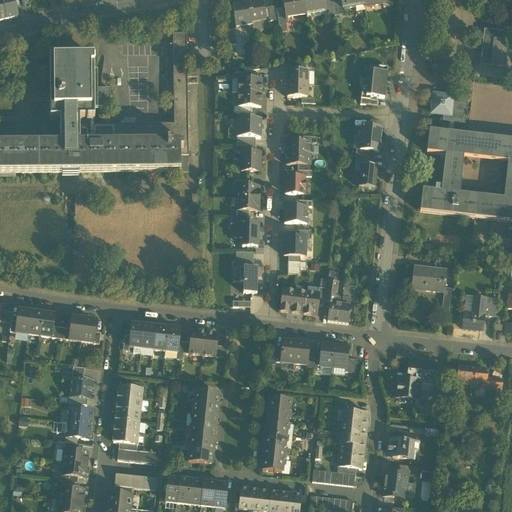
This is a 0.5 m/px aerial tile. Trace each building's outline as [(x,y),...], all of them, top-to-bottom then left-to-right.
[(13,0),(1,0),(6,20),(17,18),(13,0)] [(306,15),(305,14),(303,0),(284,0),(282,0),(283,10),(284,10),(287,22),(287,18),(306,15)] [(323,0),(303,0),(305,14),(312,12),(312,14),(325,12),(324,7),(323,2),(323,0)] [(364,7),(364,5),(363,0),(340,0),(341,4),(342,10),(343,10),(344,10),(355,8),(356,12),(365,10),(364,7)] [(381,0),(383,6),(384,11),(391,10),(389,0),(381,0)] [(262,4),(248,6),(251,25),(259,23),(265,22),(263,11),(262,4)] [(334,5),(333,5),(336,17),(344,16),(343,10),(342,10),(341,4),(334,5)] [(252,26),(251,25),(248,6),(232,9),(235,29),(252,26)] [(268,10),(270,22),(277,21),(275,8),(268,9),(268,10)] [(277,22),(279,35),(286,34),(284,21),(277,22)] [(252,26),(253,35),(261,34),(259,23),(251,25),(252,26)] [(498,68),(502,68),(506,41),(509,42),(510,33),(484,30),(480,66),(498,68)] [(228,33),(230,47),(236,46),(234,32),(228,33)] [(173,56),(187,56),(186,35),(172,35),(173,56)] [(0,174),(180,172),(180,157),(188,157),(187,56),(173,56),(174,125),(93,126),(93,120),(94,120),(94,107),(94,89),(94,79),(93,56),(49,56),(49,121),(60,121),(60,144),(0,144),(0,174)] [(370,98),(384,100),(388,69),(378,67),(378,73),(369,72),(367,88),(362,88),(361,97),(370,98)] [(287,73),(287,86),(307,87),(307,74),(302,73),(301,73),(293,73),(287,73)] [(238,80),(238,94),(261,95),(261,81),(257,81),(245,80),(238,80)] [(307,100),(307,87),(287,86),(287,99),(301,100),(307,100)] [(26,87),(26,104),(39,104),(39,87),(26,87)] [(94,89),(94,107),(110,107),(110,89),(94,89)] [(261,109),(261,95),(238,94),(237,108),(251,109),(261,109)] [(448,135),(452,135),(453,122),(463,123),(465,104),(452,103),(452,98),(433,96),(431,115),(443,116),(443,121),(449,122),(448,135)] [(360,106),(365,107),(366,101),(370,102),(370,101),(370,98),(361,97),(360,106)] [(255,140),(260,140),(260,121),(237,120),(237,139),(255,140)] [(374,153),(378,153),(381,131),(362,129),(359,151),(374,153)] [(463,158),(464,158),(466,137),(452,135),(448,135),(429,133),(427,154),(445,156),(463,158)] [(511,142),(466,137),(464,158),(508,163),(511,163),(511,142)] [(237,148),(255,149),(255,140),(237,139),(237,148)] [(297,166),(309,167),(310,145),(301,144),(286,144),(285,166),(297,166)] [(355,158),(356,159),(373,161),(374,153),(359,151),(356,151),(355,158)] [(241,173),(259,173),(259,155),(254,155),(241,154),(241,173)] [(441,194),(459,196),(463,158),(445,156),(441,194)] [(372,167),(373,161),(356,159),(355,165),(361,166),(372,167)] [(511,163),(508,163),(503,201),(511,202),(511,163)] [(358,189),(374,191),(377,168),(372,167),(361,166),(358,189)] [(285,196),(303,196),(304,179),(297,179),(285,178),(285,196)] [(237,189),(237,200),(258,201),(259,194),(258,194),(258,189),(252,189),(237,188),(237,189)] [(511,202),(503,201),(459,196),(441,194),(422,192),(420,213),(511,223),(511,202)] [(258,201),(237,200),(236,208),(236,212),(248,213),(257,213),(257,208),(258,208),(258,201)] [(284,225),(306,226),(306,209),(295,208),(284,208),(284,225)] [(365,232),(366,224),(355,222),(354,230),(365,232)] [(249,249),(258,249),(258,240),(258,233),(258,226),(249,226),(247,226),(234,225),(234,226),(234,239),(242,240),(242,248),(249,248),(249,249)] [(354,230),(352,245),(368,247),(370,232),(365,232),(354,230)] [(305,241),(311,242),(311,233),(295,232),(295,240),(305,241)] [(300,258),(304,259),(305,241),(295,240),(284,240),(283,258),(288,258),(300,258)] [(235,269),(248,270),(248,267),(253,267),(253,255),(235,254),(235,269)] [(243,295),(257,296),(257,267),(253,267),(248,267),(248,270),(235,269),(233,269),(233,284),(243,284),(243,295)] [(443,294),(444,294),(445,290),(446,272),(413,269),(411,291),(443,294)] [(327,280),(336,281),(336,274),(327,273),(327,280)] [(325,305),(329,305),(333,305),(334,299),(335,299),(337,285),(337,284),(328,283),(325,305)] [(317,307),(323,308),(325,290),(319,290),(318,296),(317,307)] [(442,304),(449,305),(451,290),(445,290),(444,294),(443,294),(442,304)] [(292,314),(295,293),(283,291),(280,313),(288,314),(288,313),(292,314)] [(304,315),(307,294),(295,293),(292,314),(292,315),(299,315),(299,314),(304,315)] [(304,316),(311,317),(311,316),(316,316),(317,307),(318,296),(307,294),(304,315),(304,316)] [(343,294),(341,306),(339,325),(348,326),(350,307),(348,307),(349,295),(346,294),(343,294)] [(461,330),(482,332),(484,318),(488,318),(490,300),(474,298),(472,316),(463,315),(461,330)] [(488,318),(494,319),(496,301),(490,300),(488,318)] [(327,323),(339,325),(341,306),(333,305),(329,305),(327,323)] [(0,313),(0,324),(10,327),(11,324),(12,315),(0,312),(0,313)] [(15,336),(27,338),(30,314),(18,313),(17,324),(15,336)] [(42,316),(30,314),(27,338),(39,339),(42,316)] [(54,317),(42,316),(39,339),(51,341),(52,329),(54,317)] [(69,343),(81,345),(84,321),(72,320),(70,332),(69,343)] [(96,323),(84,321),(81,345),(93,346),(94,335),(96,323)] [(140,356),(141,351),(143,328),(132,327),(130,339),(129,350),(133,351),(133,356),(140,356)] [(141,351),(153,353),(155,329),(143,328),(141,351)] [(153,353),(165,354),(167,330),(155,329),(153,353)] [(167,330),(165,354),(176,355),(177,355),(178,344),(179,332),(167,330)] [(189,357),(202,358),(204,334),(191,333),(190,345),(189,357)] [(217,336),(204,334),(202,358),(214,360),(216,348),(217,336)] [(280,365),(293,366),(296,344),(283,343),(280,365)] [(182,363),(183,356),(184,345),(178,344),(177,355),(176,355),(176,361),(176,362),(182,363)] [(308,346),(296,344),(293,366),(306,367),(308,355),(308,346)] [(320,369),(332,370),(334,348),(321,347),(320,356),(319,369),(320,369)] [(268,366),(275,366),(277,348),(270,348),(268,366)] [(347,350),(334,348),(332,370),(344,372),(345,372),(346,361),(347,350)] [(305,369),(312,370),(314,355),(308,355),(306,367),(305,369)] [(320,356),(314,355),(312,370),(319,371),(320,369),(319,369),(320,356)] [(395,364),(409,365),(409,362),(410,356),(396,355),(395,364)] [(344,374),(356,375),(357,362),(346,361),(345,372),(344,372),(344,374)] [(419,392),(419,389),(419,383),(435,385),(437,385),(439,365),(409,362),(409,365),(407,382),(397,381),(395,399),(415,401),(416,391),(419,392)] [(456,385),(470,386),(474,387),(485,388),(486,388),(487,379),(487,376),(486,376),(486,371),(476,370),(458,368),(457,375),(456,385)] [(331,378),(332,370),(320,369),(319,371),(319,377),(331,378)] [(332,370),(331,378),(343,380),(344,374),(344,372),(332,370)] [(456,387),(456,385),(457,375),(447,374),(446,386),(456,387)] [(485,391),(501,392),(502,381),(487,379),(486,388),(485,388),(485,391)] [(87,402),(90,402),(92,384),(83,383),(71,382),(69,400),(87,402)] [(485,391),(485,388),(474,387),(470,386),(470,389),(476,390),(476,398),(484,399),(485,391)] [(119,389),(118,400),(139,402),(140,397),(142,397),(143,391),(125,389),(119,389)] [(195,405),(217,407),(218,403),(219,395),(195,393),(194,405),(195,405)] [(118,400),(116,411),(138,413),(139,407),(140,407),(141,405),(141,403),(139,402),(118,400)] [(291,403),(270,401),(270,407),(269,407),(269,408),(268,413),(269,413),(288,415),(288,409),(290,408),(291,403)] [(217,407),(195,405),(195,411),(193,412),(193,417),(194,417),(215,419),(215,414),(217,414),(217,407)] [(116,411),(115,422),(137,424),(138,419),(139,418),(140,416),(139,414),(138,413),(116,411)] [(68,413),(67,426),(90,428),(92,416),(91,414),(80,413),(68,412),(68,413)] [(288,415),(269,413),(268,419),(267,418),(267,419),(267,425),(268,425),(287,427),(287,421),(289,420),(289,415),(288,415)] [(342,424),(344,424),(365,426),(365,424),(366,424),(367,415),(355,414),(345,413),(345,419),(343,420),(343,421),(342,422),(342,424)] [(215,419),(194,417),(194,423),(192,424),(191,429),(193,429),(213,431),(214,427),(215,427),(215,426),(216,419),(215,419)] [(115,422),(114,433),(136,435),(136,430),(138,429),(139,427),(138,425),(137,424),(115,422)] [(341,435),(343,435),(365,438),(366,430),(365,430),(365,426),(344,424),(344,430),(342,431),(341,432),(341,434),(341,435)] [(504,425),(491,424),(489,440),(502,441),(504,425)] [(89,441),(90,428),(67,426),(62,425),(62,433),(65,436),(65,440),(77,441),(88,442),(89,441)] [(287,427),(268,425),(267,430),(266,430),(266,431),(265,437),(267,437),(285,439),(286,433),(287,432),(288,427),(287,427)] [(213,431),(193,429),(192,434),(191,436),(190,441),(192,441),(212,443),(212,439),(214,439),(214,438),(215,431),(213,431)] [(395,441),(415,444),(416,433),(396,431),(395,441)] [(137,436),(136,435),(114,433),(113,444),(119,445),(135,447),(135,441),(137,440),(138,438),(137,436)] [(340,446),(342,446),(363,449),(363,446),(364,446),(365,438),(343,435),(342,442),(341,442),(340,443),(340,445),(340,446)] [(285,439),(267,437),(266,442),(265,442),(265,443),(264,449),(265,449),(283,451),(284,451),(285,445),(286,444),(287,439),(285,439)] [(212,443),(192,441),(191,446),(189,448),(189,453),(211,455),(211,451),(213,451),(213,450),(214,443),(212,443)] [(389,441),(388,447),(391,448),(390,453),(392,453),(392,458),(410,460),(411,454),(414,454),(418,451),(419,444),(415,444),(395,441),(389,441)] [(339,457),(341,458),(362,460),(363,452),(362,452),(363,449),(342,446),(341,453),(340,453),(339,454),(339,456),(339,457)] [(283,451),(265,449),(265,454),(264,454),(264,455),(263,460),(264,461),(281,462),(283,463),(283,457),(282,455),(283,451)] [(64,452),(62,465),(86,467),(88,454),(82,454),(64,452)] [(211,467),(212,455),(211,455),(189,453),(188,464),(211,467)] [(361,471),(362,460),(341,458),(340,463),(339,464),(338,465),(338,466),(337,469),(355,470),(361,471)] [(281,462),(264,461),(263,466),(262,466),(262,467),(262,472),(281,475),(282,469),(281,467),(281,462)] [(85,480),(86,467),(62,465),(61,477),(77,479),(85,480)] [(421,480),(435,481),(436,470),(422,468),(421,480)] [(383,498),(394,499),(394,497),(405,498),(407,475),(396,473),(396,475),(389,474),(385,477),(383,498)] [(165,504),(177,506),(179,482),(167,480),(165,504)] [(191,483),(179,482),(177,506),(189,507),(191,483)] [(203,484),(191,483),(189,507),(201,508),(203,484)] [(215,485),(203,484),(201,508),(213,509),(215,485)] [(227,487),(215,485),(213,509),(225,511),(227,487)] [(60,489),(58,502),(82,505),(84,492),(78,491),(60,489)] [(238,511),(248,511),(251,491),(251,489),(246,489),(246,491),(241,490),(238,511)] [(255,492),(251,491),(248,511),(258,511),(261,492),(261,490),(256,490),(255,492)] [(265,493),(261,492),(258,511),(268,511),(271,493),(271,491),(266,491),(265,493)] [(275,494),(271,493),(268,511),(278,511),(281,495),(281,493),(275,492),(275,494)] [(285,495),(281,495),(278,511),(288,511),(291,494),(285,493),(285,495)] [(108,494),(106,508),(130,510),(131,497),(119,495),(108,494)] [(296,494),(291,494),(288,511),(298,511),(301,497),(296,496),(296,494)] [(334,500),(332,511),(338,511),(340,501),(334,500)] [(346,502),(340,501),(338,511),(344,511),(346,502)] [(81,511),(82,505),(58,502),(57,511),(81,511)]
